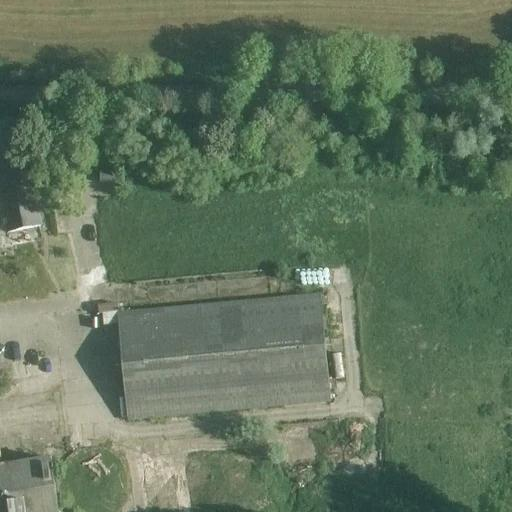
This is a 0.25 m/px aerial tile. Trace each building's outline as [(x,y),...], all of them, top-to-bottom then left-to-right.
[(26,165),(0,170),(0,194),(31,188),(26,165)] [(31,188),(0,194),(8,233),(39,227),(31,188)] [(8,233),(12,256),(21,298),(53,291),(42,240),(39,227),(8,233)] [(67,235),(42,240),(53,291),(78,286),(67,235)] [(12,256),(0,258),(0,302),(21,298),(12,256)] [(319,296),(118,315),(128,421),(329,403),(319,296)] [(127,499),(129,485),(127,471),(118,459),(106,451),(92,449),(78,452),(66,460),(58,472),(56,486),(59,500),(67,511),(117,511),(119,511),(127,499)] [(58,511),(51,460),(0,467),(0,511),(58,511)]
